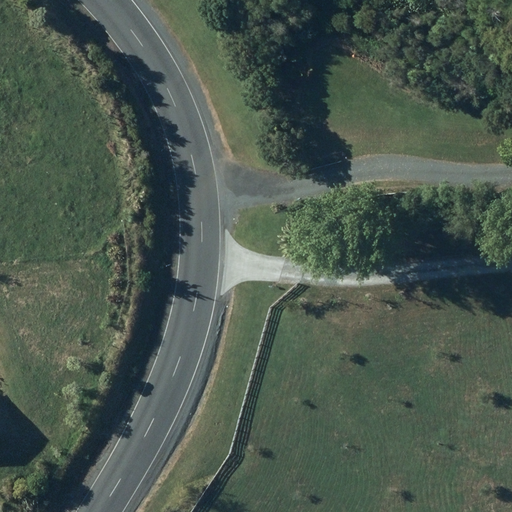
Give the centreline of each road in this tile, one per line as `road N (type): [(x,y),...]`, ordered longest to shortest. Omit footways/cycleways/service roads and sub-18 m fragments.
road 1 (unclassified): [(70,0),(130,53),(208,212),(192,384),(108,511)]
road 2 (unknown): [(194,185),(269,185),(369,169),(511,169)]
